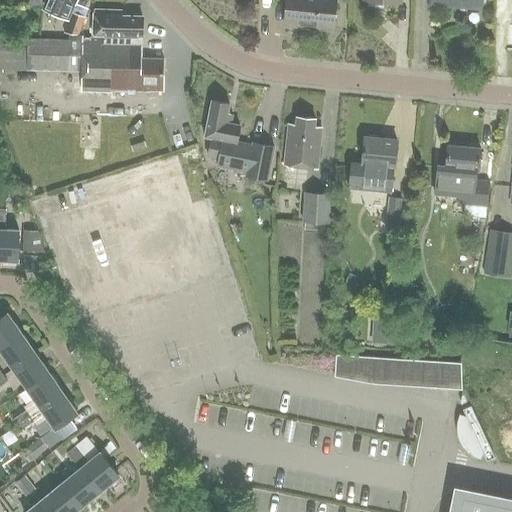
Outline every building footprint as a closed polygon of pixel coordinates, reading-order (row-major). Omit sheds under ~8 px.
[(29,0),(28,8),(41,8),(42,0),(29,0)] [(49,0),(46,9),(66,17),(72,2),(76,4),(77,0),(49,0)] [(286,0),(284,26),(332,31),(335,0),(286,0)] [(481,10),(482,0),(430,0),(430,5),(481,10)] [(104,40),(83,39),(83,37),(68,36),(68,41),(28,39),(27,70),(82,71),(81,91),(149,93),(149,91),(163,91),(164,59),(142,58),(143,17),(122,16),(122,11),(94,11),(94,35),(104,36),(104,40)] [(71,13),(63,32),(78,35),(84,19),(71,13)] [(208,157),(218,159),(216,168),(247,173),(247,179),(268,182),(274,146),(252,143),(251,146),(236,143),(239,126),(231,124),(233,115),(227,114),(229,105),(211,101),(204,137),(212,138),(208,157)] [(317,170),(322,128),(315,128),(316,120),(297,118),(296,126),(289,125),(285,167),(317,170)] [(351,163),(349,188),(393,192),(395,167),(398,141),(379,140),(379,137),(369,136),(369,139),(364,138),(362,164),(351,163)] [(435,183),(434,196),(457,198),(457,205),(464,206),(463,216),(486,218),(490,181),(476,180),(477,172),(479,172),(479,169),(481,148),(448,145),(446,166),(437,165),(435,183)] [(331,193),(304,192),(302,222),(329,223),(331,193)] [(389,197),(386,230),(398,231),(402,199),(389,197)] [(0,212),(0,260),(18,262),(19,231),(5,230),(6,214),(0,212)] [(511,276),(511,266),(511,232),(489,229),(483,272),(511,276)] [(22,232),(21,252),(43,253),(36,232),(22,232)] [(336,324),(350,325),(351,310),(337,309),(336,324)] [(373,313),(372,325),(386,326),(387,314),(373,313)] [(0,348),(21,334),(7,314),(0,319),(0,348)] [(445,332),(442,346),(455,349),(458,335),(445,332)] [(21,334),(0,348),(0,350),(8,362),(6,363),(12,370),(35,354),(21,334)] [(348,377),(349,354),(336,353),(334,375),(348,377)] [(35,354),(12,370),(17,378),(19,377),(28,389),(49,374),(35,354)] [(348,377),(360,379),(362,355),(349,354),(348,377)] [(360,379),(373,381),(374,356),(362,355),(360,379)] [(373,381),(385,382),(387,357),(374,356),(373,381)] [(385,382),(398,383),(399,358),(387,357),(385,382)] [(398,383),(410,384),(412,359),(399,358),(398,383)] [(410,384),(422,385),(424,360),(412,359),(410,384)] [(422,385),(435,386),(437,361),(424,360),(422,385)] [(495,419),(494,428),(503,430),(510,428),(511,427),(511,361),(506,360),(503,380),(505,390),(501,412),(495,419)] [(435,386),(447,387),(449,362),(437,361),(435,386)] [(462,363),(449,362),(447,387),(460,388),(462,363)] [(13,420),(17,426),(63,394),(49,374),(28,389),(34,398),(23,406),(26,411),(13,420)] [(77,414),(63,394),(17,426),(21,430),(33,421),(36,425),(47,417),(55,429),(70,419),(77,414)] [(77,428),(76,428),(70,419),(55,429),(62,438),(71,433),(77,428)] [(40,437),(21,451),(29,461),(48,447),(40,437)] [(109,445),(101,452),(105,458),(116,448),(111,441),(108,444),(109,445)] [(63,443),(56,449),(57,449),(62,456),(69,450),(64,444),(63,443)] [(101,452),(90,461),(77,445),(68,452),(81,468),(82,468),(101,492),(120,477),(105,458),(101,452)] [(81,468),(62,483),(82,507),(101,492),(82,468),(81,468)] [(34,488),(25,476),(15,483),(25,497),(35,489),(34,488)] [(62,483),(43,498),(54,511),(75,511),(82,507),(62,483)] [(54,511),(43,498),(25,511),(54,511)] [(471,507),(471,508),(471,509),(471,510),(472,510),(472,511),(495,511),(497,505),(479,501),(478,501),(477,501),(476,501),(475,501),(475,502),(474,502),(473,502),(473,503),(472,503),(472,504),(472,505),(471,505),(471,506),(471,507)]
